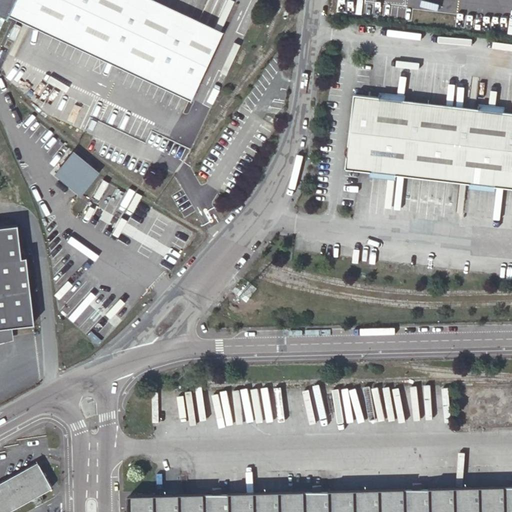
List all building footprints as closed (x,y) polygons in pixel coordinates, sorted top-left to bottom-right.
[(10,18),(191,101),(223,34),(150,0),(0,0),(0,17),(9,22),(10,18)] [(235,63),(241,66),(248,53),(243,50),(235,63)] [(380,98),(404,101),(405,95),(381,92),(380,98)] [(355,95),(346,168),(371,171),(395,174),(470,183),(495,186),(511,187),(511,113),(503,113),(479,110),(404,101),(380,98),(355,95)] [(479,110),(503,113),(504,106),(480,103),(479,110)] [(157,165),(152,169),(161,181),(166,177),(157,165)] [(395,174),(371,171),(370,177),(395,180),(395,174)] [(495,186),(470,183),(469,189),(494,191),(495,186)] [(0,330),(12,329),(33,326),(25,259),(20,260),(16,227),(0,228),(0,330)] [(0,330),(0,346),(13,342),(12,329),(0,330)] [(0,483),(0,511),(10,511),(50,489),(35,463),(0,483)] [(511,511),(511,487),(130,496),(129,511),(511,511)]
